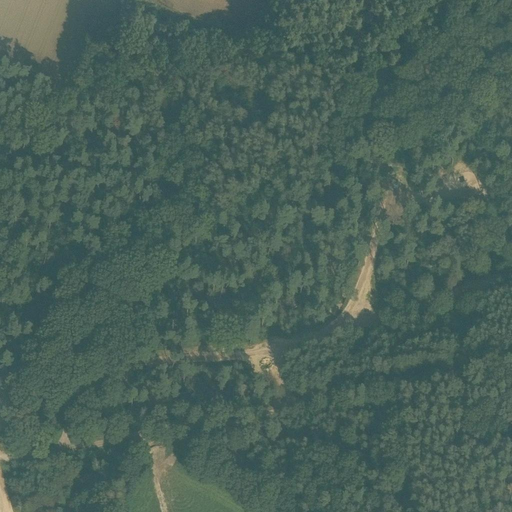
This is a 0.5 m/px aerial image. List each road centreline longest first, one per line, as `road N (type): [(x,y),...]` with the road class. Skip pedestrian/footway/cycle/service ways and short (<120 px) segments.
road 1 (track): [(0,411),(78,370),(274,354),(315,340),(347,317),(373,244),(410,203),(511,186)]
road 2 (track): [(0,459),(511,374)]
road 3 (track): [(361,291),(511,276)]
